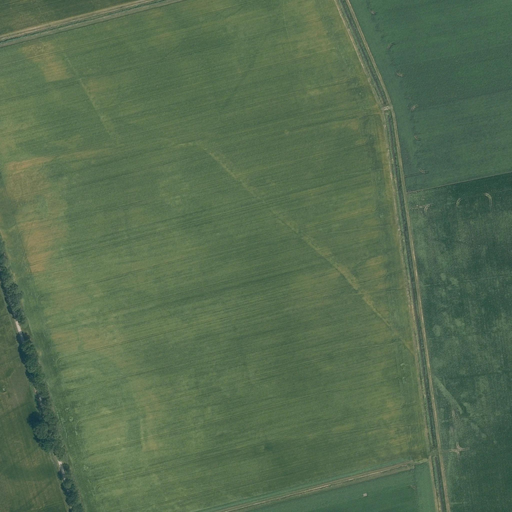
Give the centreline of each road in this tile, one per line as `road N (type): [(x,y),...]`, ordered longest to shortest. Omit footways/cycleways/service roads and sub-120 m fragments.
road 1 (track): [(336,0),(385,116),(438,511)]
road 2 (track): [(347,0),(392,103),(449,511)]
road 3 (unclassified): [(74,511),(0,265)]
road 4 (track): [(0,39),(153,0)]
